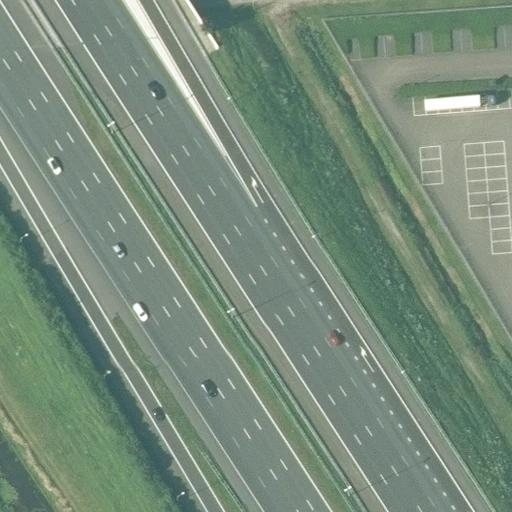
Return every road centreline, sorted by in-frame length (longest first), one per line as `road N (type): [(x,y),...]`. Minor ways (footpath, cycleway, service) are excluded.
road 1 (motorway): [(0,54),(297,511)]
road 2 (track): [(260,0),(511,438)]
road 3 (motorway): [(0,150),(213,511)]
road 4 (motorway): [(419,511),(233,224)]
road 5 (motorway): [(233,224),(88,0)]
road 6 (motorway): [(233,224),(211,114),(145,0)]
road 7 (track): [(0,378),(81,511)]
